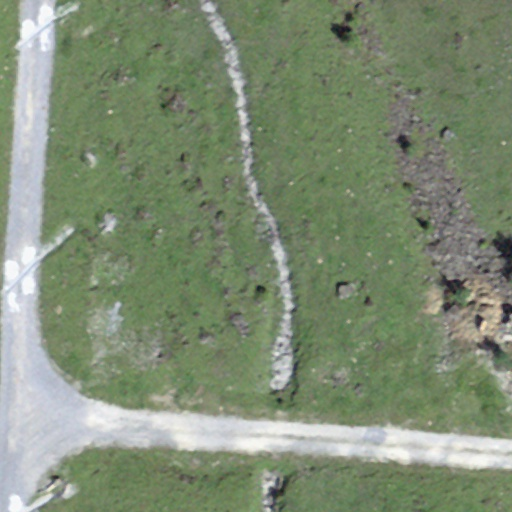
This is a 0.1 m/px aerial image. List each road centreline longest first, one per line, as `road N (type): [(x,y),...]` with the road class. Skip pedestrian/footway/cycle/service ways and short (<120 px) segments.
road 1 (track): [(44,0),(13,511)]
road 2 (track): [(20,417),(511,458)]
